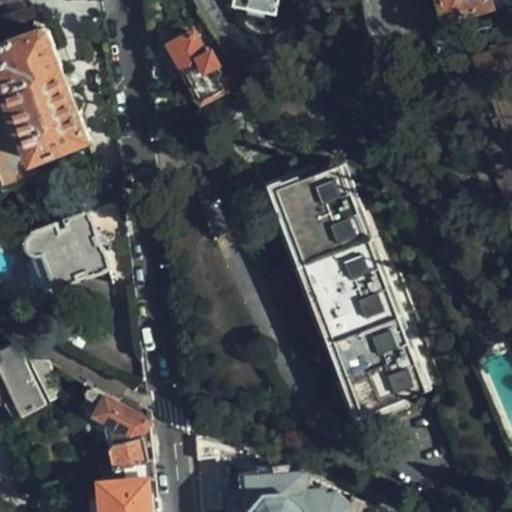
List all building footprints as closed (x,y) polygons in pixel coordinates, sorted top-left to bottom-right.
[(237,0),(237,5),(279,12),(281,0),(237,0)] [(445,0),(450,14),(492,3),(490,0),(445,0)] [(435,30),(439,44),(468,38),(465,23),(435,30)] [(84,103),(83,99),(81,95),(77,93),(72,92),(49,29),(44,28),(9,41),(6,50),(10,62),(0,65),(0,68),(8,85),(0,88),(0,102),(16,140),(26,136),(35,158),(90,136),(81,112),(84,108),(84,103)] [(224,70),(213,52),(209,53),(196,32),(175,44),(205,99),(226,88),(219,73),(224,70)] [(511,44),(477,55),(483,73),(511,65),(511,44)] [(177,88),(157,90),(159,116),(180,114),(177,88)] [(0,149),(12,144),(0,115),(0,149)] [(0,176),(6,192),(28,183),(12,144),(0,149),(0,176)] [(430,389),(342,159),(251,195),(321,387),(351,376),(365,413),(430,389)] [(111,264),(89,211),(35,233),(32,235),(31,237),(30,240),(29,243),(28,245),(29,248),(30,251),(48,291),(111,264)] [(0,402),(3,408),(0,408),(0,425),(2,427),(24,415),(48,401),(18,339),(0,331),(0,359),(15,390),(0,398),(0,402)] [(57,362),(33,359),(50,393),(68,383),(57,362)] [(151,417),(100,387),(89,409),(114,423),(119,440),(114,441),(113,447),(114,464),(132,460),(155,455),(151,417)] [(156,474),(155,455),(132,460),(133,477),(103,479),(105,511),(152,511),(151,476),(156,474)] [(350,511),(350,505),(335,492),(325,492),(324,486),(306,489),(305,473),(289,473),(289,467),(268,469),(267,474),(253,475),(253,492),(249,493),(250,503),(235,504),(235,511),(350,511)]
